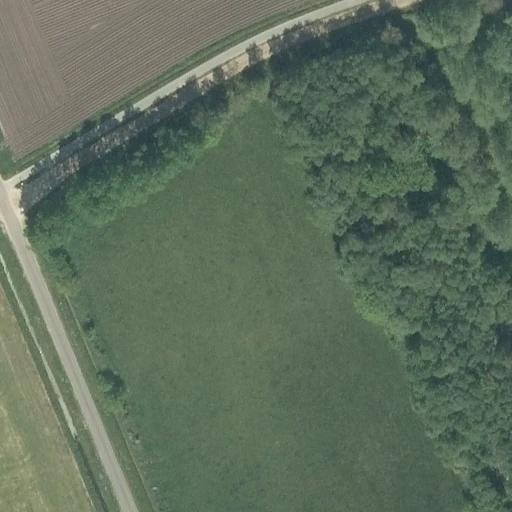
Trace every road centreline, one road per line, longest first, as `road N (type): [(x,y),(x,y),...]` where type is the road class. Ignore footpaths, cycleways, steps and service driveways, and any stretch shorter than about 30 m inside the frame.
road 1 (track): [(416,0),(284,45),(0,215)]
road 2 (unclassified): [(130,511),(0,191)]
